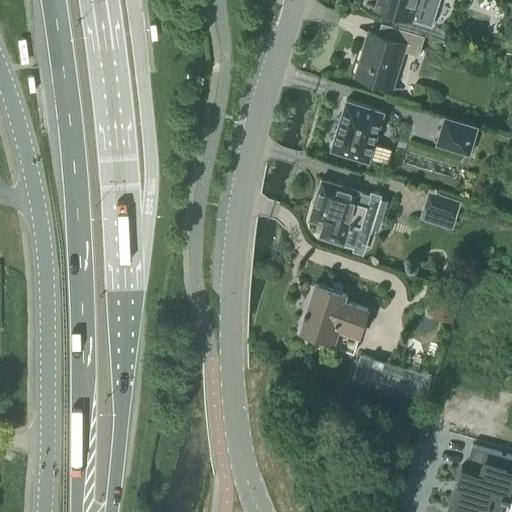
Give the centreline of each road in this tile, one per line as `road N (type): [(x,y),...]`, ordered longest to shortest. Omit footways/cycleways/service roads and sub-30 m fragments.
road 1 (tertiary): [(258,511),(239,445),(232,371),(236,248),(257,123),(295,0)]
road 2 (primary): [(114,511),(124,406),(123,240),(96,0)]
road 3 (primary): [(54,0),(79,255),(79,511)]
road 4 (unclassified): [(44,511),(45,257),(0,69)]
